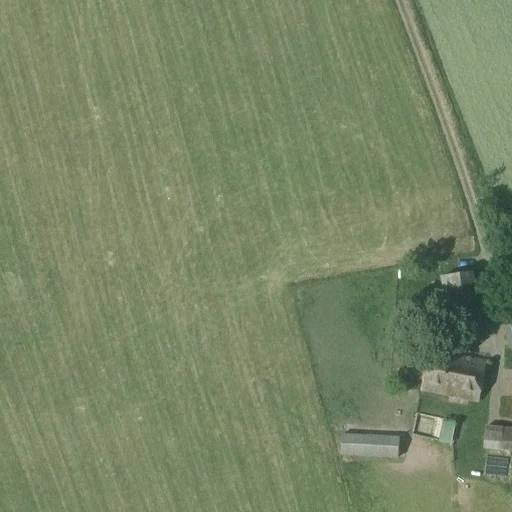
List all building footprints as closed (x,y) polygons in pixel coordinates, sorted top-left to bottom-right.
[(474,273),(440,277),(447,330),(482,324),(474,273)] [(511,306),(499,310),(508,349),(511,348),(511,306)] [(399,321),(396,334),(413,337),(415,323),(399,321)] [(434,351),(422,390),(478,402),(486,363),(434,351)] [(424,439),(440,442),(444,420),(427,417),(424,439)] [(511,428),(487,426),(483,449),(511,452),(511,428)] [(342,435),(341,457),(399,459),(400,437),(342,435)]
